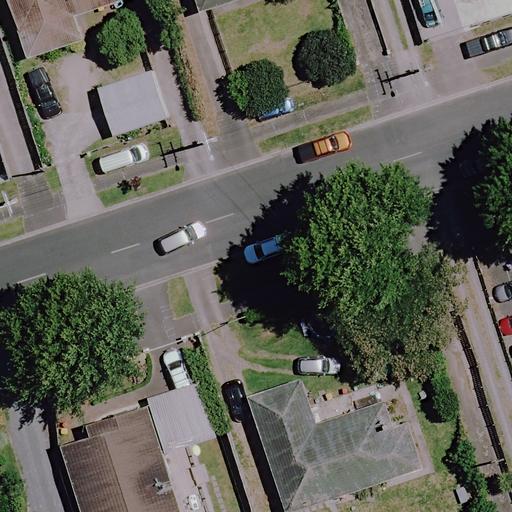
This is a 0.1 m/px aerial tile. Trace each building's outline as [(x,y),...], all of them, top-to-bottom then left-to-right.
[(127,3),(125,0),(9,0),(28,59),(83,42),(76,19),(127,3)] [(195,0),(200,15),(250,0),(195,0)] [(166,128),(150,75),(99,90),(115,143),(166,128)] [(321,423),(308,380),(249,399),(284,511),(296,511),(425,471),(402,398),(321,423)] [(217,440),(200,385),(144,402),(147,412),(59,438),(80,511),(176,511),(161,457),(217,440)]
